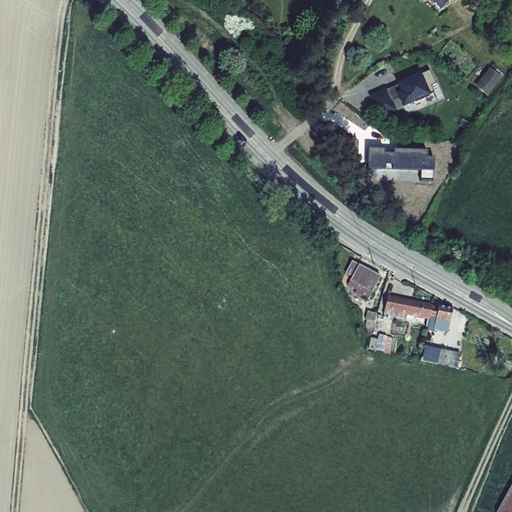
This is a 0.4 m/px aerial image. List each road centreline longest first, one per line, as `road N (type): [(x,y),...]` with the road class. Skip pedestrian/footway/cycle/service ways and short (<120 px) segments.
road 1 (secondary): [(109,0),(295,191),(399,265),(511,326)]
road 2 (track): [(13,511),(64,0)]
road 3 (secondary): [(511,320),(325,202),(127,0)]
road 4 (track): [(511,398),(462,511)]
